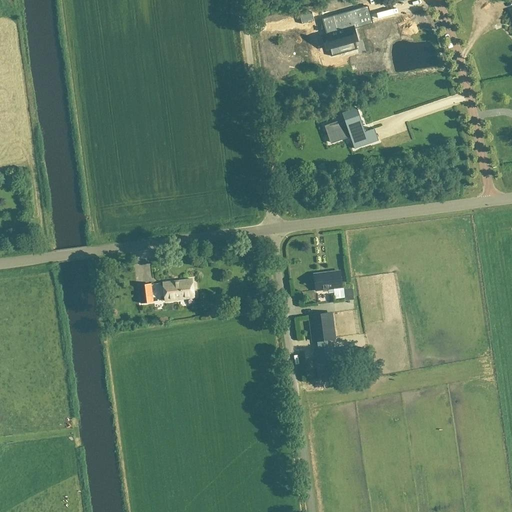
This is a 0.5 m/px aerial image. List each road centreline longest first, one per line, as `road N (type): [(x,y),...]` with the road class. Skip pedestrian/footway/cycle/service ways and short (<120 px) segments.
road 1 (unclassified): [(0,265),(272,230)]
road 2 (residential): [(272,230),(241,0)]
road 3 (unclassified): [(272,230),(490,202)]
road 4 (residential): [(490,202),(460,67),(435,0)]
